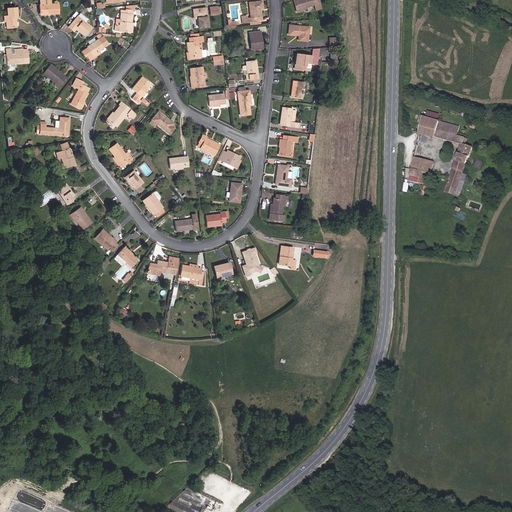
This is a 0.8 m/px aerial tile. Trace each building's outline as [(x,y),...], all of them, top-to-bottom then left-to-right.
[(59,13),(58,4),(51,4),(50,0),(46,0),(40,0),(40,5),(40,14),(59,13)] [(321,8),(318,0),(294,0),(293,0),(296,10),(306,7),(314,5),(316,9),(321,8)] [(263,10),(262,1),(251,2),(252,9),(250,9),(251,18),(247,18),(247,16),(241,16),(242,23),(250,22),(250,26),(261,24),(260,21),(262,21),(260,10),(263,10)] [(218,14),(217,6),(210,7),(211,15),(218,14)] [(17,16),(16,8),(7,8),(8,17),(7,17),(7,22),(6,22),(7,28),(16,27),(15,19),(15,16),(16,16),(17,16)] [(208,27),(206,8),(193,10),(194,18),(198,18),(199,28),(208,27)] [(131,23),(132,10),(125,10),(125,11),(121,10),(119,21),(119,26),(115,25),(115,30),(128,32),(130,23),(131,23)] [(88,19),(80,13),(77,16),(85,23),(88,19)] [(85,36),(91,28),(85,23),(77,16),(68,27),(73,31),(75,29),(78,31),(79,31),(85,36)] [(236,27),(235,21),(234,22),(234,23),(231,23),(231,22),(230,20),(227,20),(228,25),(225,25),(226,28),(236,27)] [(307,41),(309,27),(289,25),(288,34),(296,35),(296,34),(299,34),(299,35),(298,40),(307,41)] [(250,31),(252,49),(262,48),(260,30),(250,31)] [(203,41),(202,37),(190,38),(190,42),(187,43),(189,52),(190,52),(191,58),(205,56),(206,55),(206,51),(204,50),(202,50),(198,51),(197,42),(200,41),(203,41)] [(103,46),(107,43),(104,39),(100,42),(98,39),(87,47),(87,48),(81,52),(84,56),(86,54),(90,60),(94,57),(93,54),(99,50),(103,47),(103,46)] [(28,63),(27,52),(23,53),(22,49),(11,50),(11,49),(6,49),(7,65),(15,65),(15,64),(28,63)] [(317,64),(318,57),(311,56),(298,54),(297,64),(295,64),(294,69),(309,71),(310,63),(317,64)] [(244,59),(246,73),(244,73),(245,79),(257,78),(255,58),(244,59)] [(58,88),(65,78),(62,75),(56,71),(57,70),(50,65),(43,73),(55,83),(54,85),(58,88)] [(204,86),(201,67),(190,69),(193,88),(204,86)] [(144,99),(148,94),(144,91),(151,84),(142,77),(132,89),(136,93),(131,99),(139,105),(141,101),(146,105),(148,102),(144,99)] [(86,93),(89,88),(80,84),(81,81),(76,78),(72,85),(78,89),(70,104),(78,108),(82,101),(83,101),(87,94),(86,93)] [(299,98),(302,82),(296,81),(295,85),(293,85),(291,97),(299,98)] [(250,104),(249,90),(237,92),(240,115),(250,114),(249,104),(250,104)] [(225,104),(224,93),(207,95),(209,107),(213,106),(213,107),(218,106),(217,105),(225,104)] [(131,118),(135,113),(130,109),(121,101),(118,105),(119,106),(113,113),(114,114),(109,121),(116,127),(126,114),(131,118)] [(294,123),(296,110),(292,110),(292,109),(282,107),(280,125),(298,127),(299,124),(294,123)] [(166,132),(169,129),(172,131),(174,128),(171,125),(173,123),(158,111),(151,120),(157,124),(166,132)] [(438,121),(440,114),(427,111),(426,118),(438,121)] [(68,136),(69,118),(60,117),(59,122),(55,121),(55,128),(45,128),(45,124),(40,124),(40,126),(37,125),(36,134),(68,136)] [(435,137),(440,122),(438,121),(426,118),(423,117),(420,133),(435,137)] [(465,137),(458,136),(460,127),(440,122),(435,137),(462,144),(463,145),(465,137)] [(214,155),(219,144),(206,138),(206,137),(202,135),(197,146),(200,148),(208,151),(214,155)] [(291,150),(292,141),(297,141),(297,137),(283,136),(283,139),(281,139),(279,155),(292,156),(293,151),(291,150)] [(121,167),(132,159),(127,152),(125,154),(116,143),(109,149),(115,156),(115,157),(113,159),(118,165),(119,164),(121,167)] [(463,174),(473,148),(463,145),(462,144),(445,191),(455,195),(455,194),(463,174)] [(65,168),(75,165),(72,157),(71,157),(70,155),(68,148),(62,150),(56,152),(58,159),(61,158),(65,168)] [(237,168),(240,161),(238,160),(239,157),(226,151),(225,153),(223,152),(219,159),(223,161),(225,162),(234,166),(237,168)] [(189,166),(188,156),(168,159),(170,169),(174,168),(182,167),(189,166)] [(428,173),(431,161),(414,157),(411,169),(428,173)] [(286,179),(287,166),(278,165),(275,184),(290,186),(291,179),(286,179)] [(425,183),(428,173),(411,169),(410,175),(420,177),(418,182),(425,183)] [(140,185),(143,183),(133,170),(124,177),(127,180),(129,184),(130,183),(135,189),(140,185)] [(460,196),(468,175),(463,174),(455,194),(460,196)] [(67,204),(73,200),(71,197),(74,196),(69,190),(68,191),(66,187),(67,186),(64,182),(55,188),(67,204)] [(240,203),(242,184),(231,183),(229,201),(240,203)] [(162,208),(157,200),(152,194),(143,201),(145,204),(146,204),(154,214),(155,213),(162,208)] [(282,206),(283,195),(275,195),(275,198),(273,198),(272,204),(271,214),(269,214),(269,219),(284,221),(284,215),(281,215),(282,206)] [(157,217),(164,212),(162,208),(155,213),(157,217)] [(83,229),(91,223),(85,214),(84,215),(79,209),(71,215),(75,222),(77,221),(83,229)] [(225,218),(224,211),(219,212),(219,214),(205,216),(206,227),(221,225),(221,222),(225,222),(225,218)] [(198,230),(196,214),(191,215),(191,219),(174,221),(175,231),(193,229),(193,230),(198,230)] [(112,252),(118,245),(114,242),(112,244),(110,241),(112,238),(109,235),(107,236),(104,233),(105,232),(102,229),(95,237),(112,252)] [(294,269),(295,260),(291,260),(293,247),(283,246),(282,257),(280,257),(279,264),(290,266),(290,269),(294,269)] [(124,265),(126,262),(132,267),(138,260),(124,247),(114,258),(122,265),(124,265)] [(258,266),(254,253),(256,253),(254,248),(250,250),(249,249),(247,250),(247,251),(242,252),(247,265),(243,266),(246,276),(250,274),(249,273),(256,270),(258,266)] [(176,275),(179,258),(172,257),(171,263),(167,263),(157,261),(156,263),(153,263),(154,260),(149,259),(147,273),(159,275),(159,272),(176,275)] [(214,266),(218,281),(226,279),(225,275),(232,274),(229,263),(214,266)] [(201,285),(203,272),(200,271),(200,268),(197,268),(189,266),(182,265),(180,276),(191,278),(198,279),(197,284),(201,285)] [(97,278),(102,273),(97,269),(93,274),(97,278)] [(128,279),(130,275),(128,273),(125,276),(122,279),(125,282),(128,279)] [(199,511),(201,509),(200,506),(197,504),(188,506),(186,505),(184,508),(183,503),(180,502),(178,507),(174,505),(173,500),(172,503),(168,504),(166,509),(173,511),(199,511)]
